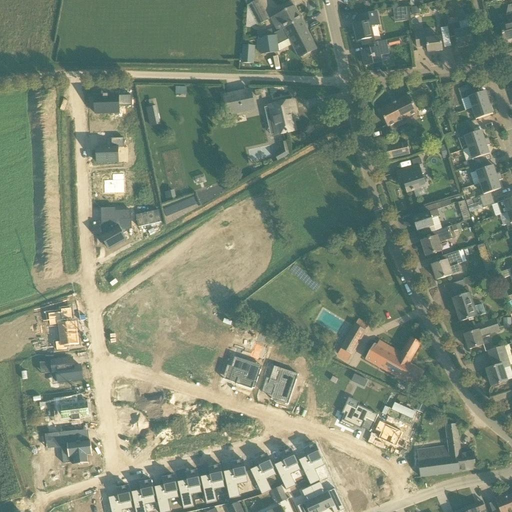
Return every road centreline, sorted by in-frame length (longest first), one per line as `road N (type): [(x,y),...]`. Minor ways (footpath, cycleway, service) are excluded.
road 1 (residential): [(511,439),(472,403),(414,294),(379,212),(346,79)]
road 2 (residential): [(78,74),(346,79)]
road 3 (residential): [(97,307),(78,74)]
road 4 (residential): [(102,361),(312,428)]
road 5 (residential): [(113,478),(312,428)]
road 6 (residential): [(226,217),(97,307)]
road 7 (residential): [(346,79),(489,65)]
road 8 (residential): [(312,428),(397,460),(403,503)]
